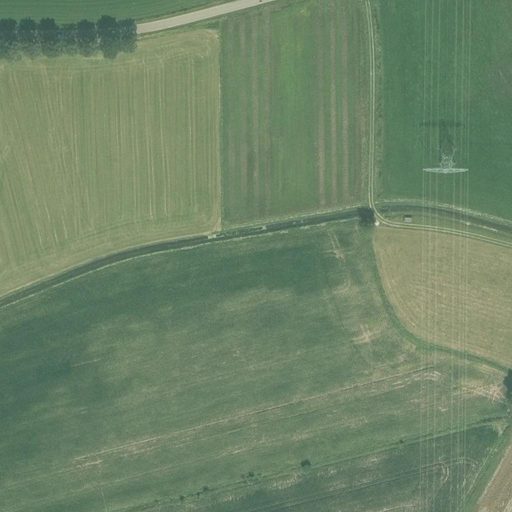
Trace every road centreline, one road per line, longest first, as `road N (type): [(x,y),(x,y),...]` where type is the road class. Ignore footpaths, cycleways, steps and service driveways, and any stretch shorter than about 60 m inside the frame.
road 1 (track): [(364,0),(376,211),(404,225),(511,245)]
road 2 (unclassified): [(254,0),(140,30),(0,36)]
